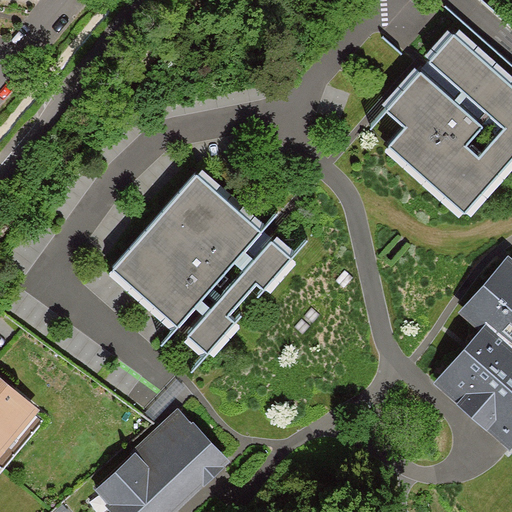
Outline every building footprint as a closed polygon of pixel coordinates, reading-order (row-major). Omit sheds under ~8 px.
[(389,142),(465,210),(511,157),(511,79),(455,29),(431,56),(503,120),(477,150),(465,139),(482,120),(422,67),(386,107),(405,124),(389,142)] [(235,319),(226,311),(255,279),(263,287),(291,256),(270,237),(253,256),(248,252),(244,248),(261,229),(195,170),(108,265),(175,326),(194,305),(203,313),(185,332),(205,351),(235,319)] [(511,257),(507,253),(461,306),(482,325),(435,377),(509,443),(511,440),(511,257)] [(0,465),(2,467),(45,417),(0,378),(0,465)] [(168,511),(226,458),(178,407),(93,486),(117,511),(168,511)]
